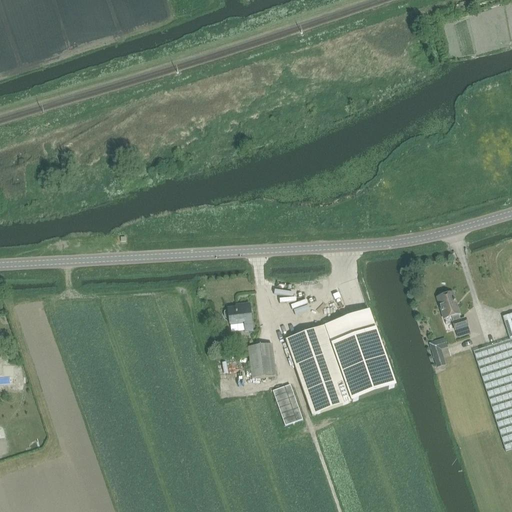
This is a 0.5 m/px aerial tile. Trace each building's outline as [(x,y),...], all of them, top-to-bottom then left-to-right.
[(306,291),(300,294),(309,308),(315,305),(306,291)] [(453,322),(452,322),(455,332),(468,327),(465,319),(460,320),(458,315),(460,315),(453,293),(437,298),(444,320),(451,318),(453,322)] [(245,333),(252,332),(251,323),(252,323),(249,305),(241,306),(241,308),(228,310),(228,311),(226,312),(225,313),(224,314),(225,317),(226,319),(227,319),(229,319),(230,325),(244,324),(245,333)] [(375,331),(369,312),(347,320),(324,328),(350,404),(352,403),(395,388),(375,331)] [(510,340),(472,352),(496,428),(504,452),(504,453),(511,450),(511,314),(502,317),(510,340)] [(285,341),(312,417),(350,404),(324,328),(285,341)] [(429,344),(437,368),(446,365),(441,350),(447,348),(444,339),(429,344)] [(248,348),(252,380),(276,377),(272,345),(248,348)] [(284,388),(273,392),(285,427),(302,421),(292,392),(286,394),(284,388)]
